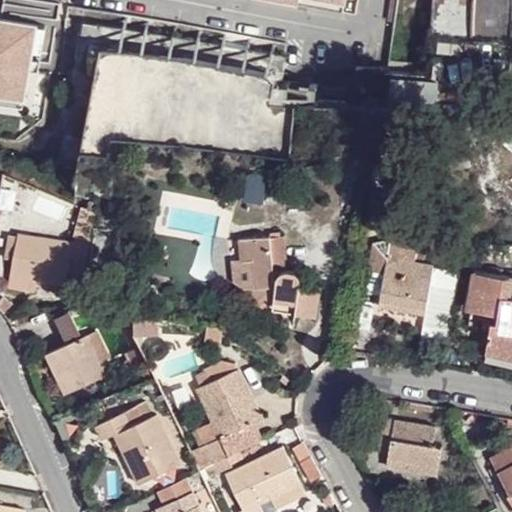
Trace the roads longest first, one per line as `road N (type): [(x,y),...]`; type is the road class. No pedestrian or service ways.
road 1 (residential): [(511,397),(352,370),(336,377),(329,411),(379,511)]
road 2 (residential): [(72,511),(0,356)]
